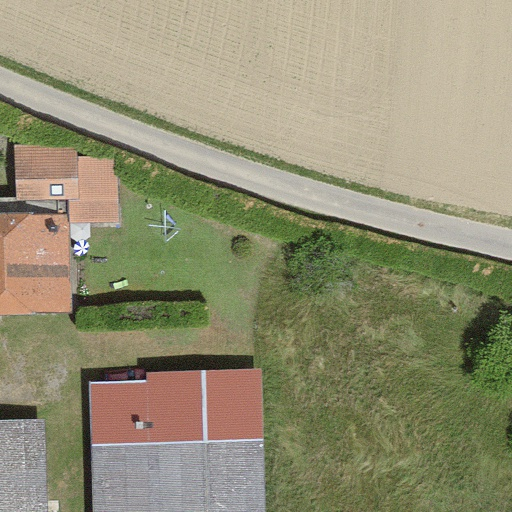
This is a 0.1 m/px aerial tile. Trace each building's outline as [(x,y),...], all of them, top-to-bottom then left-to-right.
[(24,149),(22,217),(85,216),(82,159),(85,150),(24,149)] [(125,158),(82,159),(85,216),(84,229),(127,227),(125,158)] [(0,320),(86,320),(85,216),(22,217),(0,217),(0,320)] [(158,387),(100,388),(102,511),(270,511),(267,375),(158,378),(158,387)] [(58,511),(58,424),(0,424),(0,511),(58,511)]
